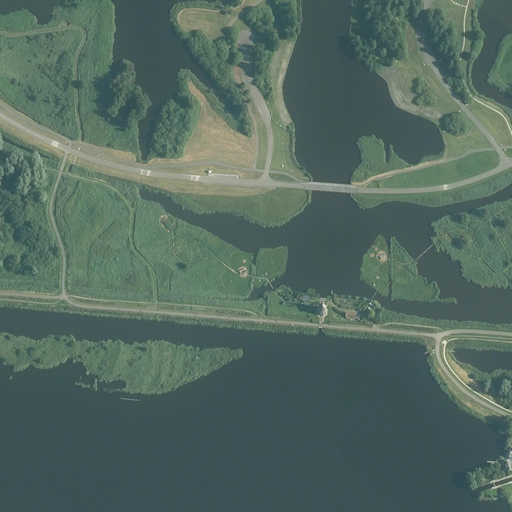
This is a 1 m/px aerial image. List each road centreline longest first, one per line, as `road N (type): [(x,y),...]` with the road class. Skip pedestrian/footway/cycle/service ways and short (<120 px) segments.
road 1 (unclassified): [(357,190),(144,172),(68,150),(11,121)]
road 2 (unclassified): [(357,190),(438,189),(511,165)]
road 3 (unknown): [(376,331),(403,324),(511,339)]
